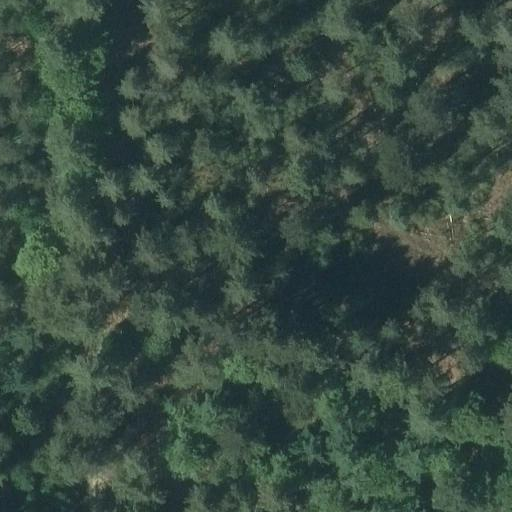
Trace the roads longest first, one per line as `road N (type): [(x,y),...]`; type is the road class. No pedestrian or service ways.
road 1 (unknown): [(82,511),(73,0)]
road 2 (track): [(511,124),(426,84),(452,0)]
